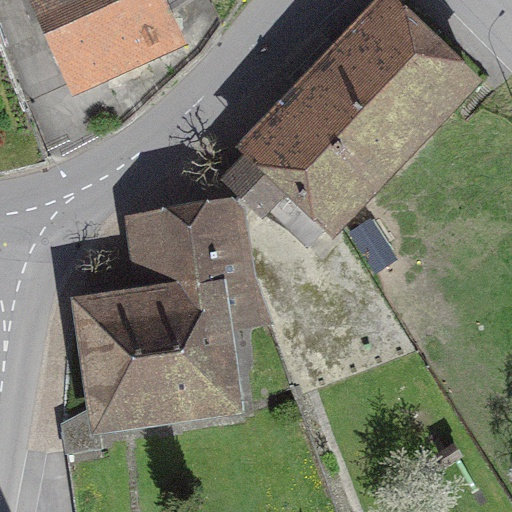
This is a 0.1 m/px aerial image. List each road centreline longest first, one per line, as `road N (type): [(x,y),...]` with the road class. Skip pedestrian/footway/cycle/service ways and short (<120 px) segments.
road 1 (tertiary): [(288,0),(136,152),(3,235)]
road 2 (tertiary): [(0,389),(8,306),(3,235)]
